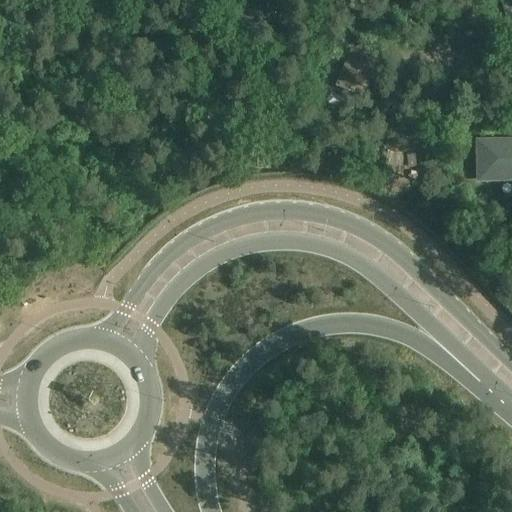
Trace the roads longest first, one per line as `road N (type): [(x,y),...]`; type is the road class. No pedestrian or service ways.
road 1 (primary): [(511,364),(375,237),(296,211),(241,215),(193,235),(154,267),(102,338)]
road 2 (primary): [(134,358),(161,305),(204,263),(246,245),(294,241),(367,268),(494,387)]
road 3 (primary): [(211,511),(205,455),(222,396),(254,358),(295,333),(349,322),(379,326),(494,387)]
